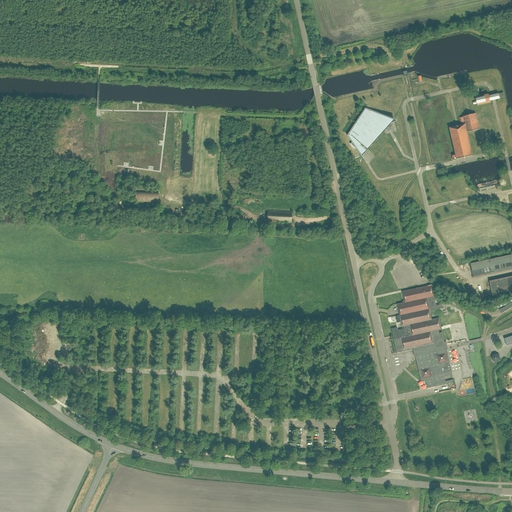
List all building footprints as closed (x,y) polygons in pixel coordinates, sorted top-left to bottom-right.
[(491,103),(489,94),(476,97),(477,101),(473,102),(473,105),(477,104),(478,106),(491,103)] [(356,149),(362,157),(362,154),(384,131),(385,129),(388,132),(391,129),(388,126),(390,124),(393,122),(390,120),(365,109),(347,136),(351,142),(350,144),(356,149)] [(454,161),(456,160),(457,159),(473,156),(467,132),(479,130),(476,114),(463,117),(460,118),(461,125),(450,128),(456,155),(452,156),(453,160),(454,161)] [(291,223),(292,212),(267,211),(267,222),(291,223)] [(473,278),(511,269),(511,253),(470,263),(473,278)] [(492,295),(511,291),(511,275),(489,280),(491,290),(492,295)] [(397,328),(392,329),(397,352),(398,353),(413,349),(414,355),(415,357),(416,356),(417,358),(422,380),(427,379),(428,380),(426,381),(427,388),(435,387),(448,384),(454,382),(454,380),(445,381),(444,375),(451,374),(450,368),(449,361),(446,350),(448,350),(447,347),(446,342),(445,342),(442,332),(439,333),(438,330),(442,330),(439,318),(432,320),(430,311),(435,310),(443,308),(442,304),(436,306),(434,297),(435,297),(432,285),(430,286),(419,288),(408,290),(402,292),(405,303),(403,303),(397,304),(400,315),(402,324),(402,327),(405,326),(406,329),(398,330),(397,328)]
